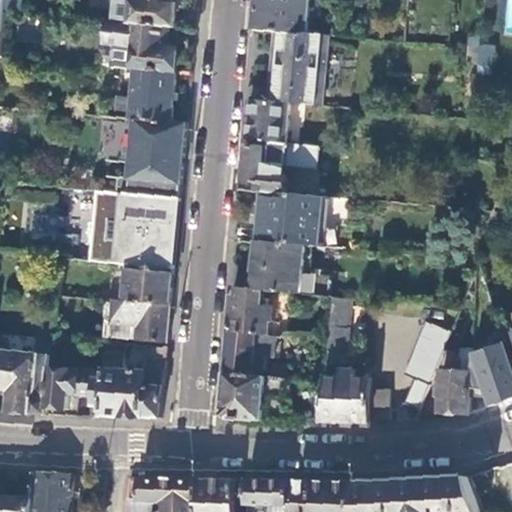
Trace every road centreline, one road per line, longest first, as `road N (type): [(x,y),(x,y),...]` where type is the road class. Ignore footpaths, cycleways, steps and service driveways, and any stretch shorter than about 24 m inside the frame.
road 1 (residential): [(191,450),(227,0)]
road 2 (residential): [(511,437),(436,451),(191,450)]
